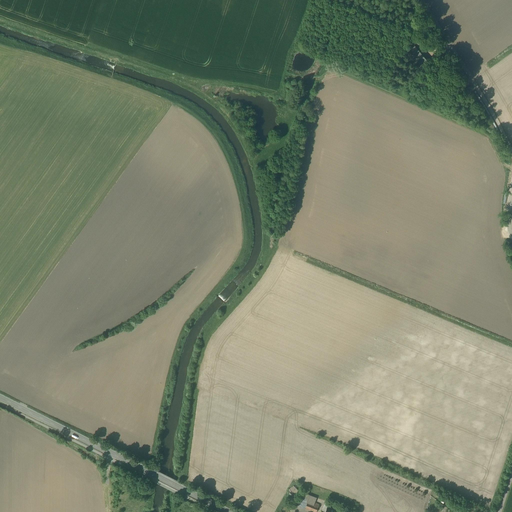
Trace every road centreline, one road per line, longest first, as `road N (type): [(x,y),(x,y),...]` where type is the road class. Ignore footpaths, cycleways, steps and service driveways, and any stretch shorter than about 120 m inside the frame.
road 1 (secondary): [(229,511),(0,397)]
road 2 (unclassified): [(421,0),(511,153)]
